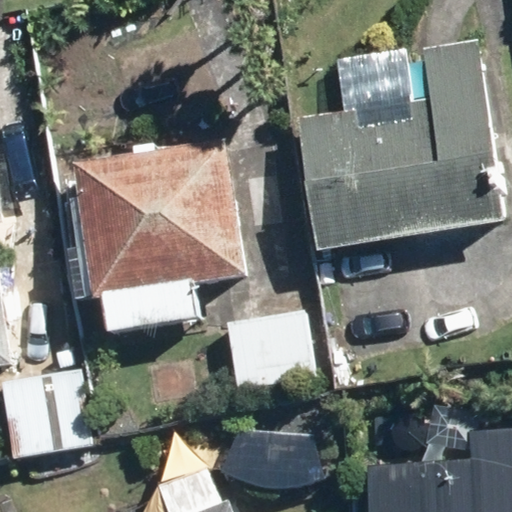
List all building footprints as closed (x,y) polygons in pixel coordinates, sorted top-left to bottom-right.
[(335,252),(511,225),(511,80),(506,38),(436,48),(444,97),(314,117),(335,252)] [(224,320),(219,282),(266,275),(248,134),(94,155),(114,301),(127,299),(132,332),(224,320)] [(10,147),(0,148),(0,369),(40,364),(10,147)] [(323,312),(239,324),(249,392),(333,380),(323,312)] [(96,366),(17,379),(31,462),(110,448),(96,366)] [(492,459),(385,465),(387,511),(511,511),(511,428),(491,430),(492,459)] [(336,436),(240,434),(239,491),(335,492),(336,436)] [(234,511),(225,487),(176,506),(178,511),(234,511)]
